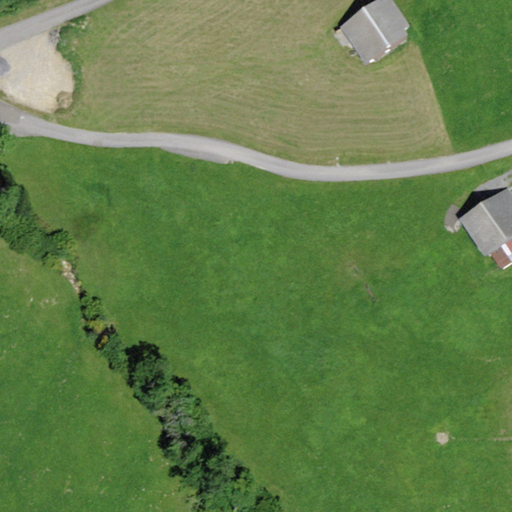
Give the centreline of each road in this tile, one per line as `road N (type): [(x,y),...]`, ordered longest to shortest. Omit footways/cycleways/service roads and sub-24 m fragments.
road 1 (unclassified): [(511,148),(340,176),(185,142),(84,139),(0,119)]
road 2 (track): [(339,41),(283,61),(179,77),(82,79),(0,66)]
